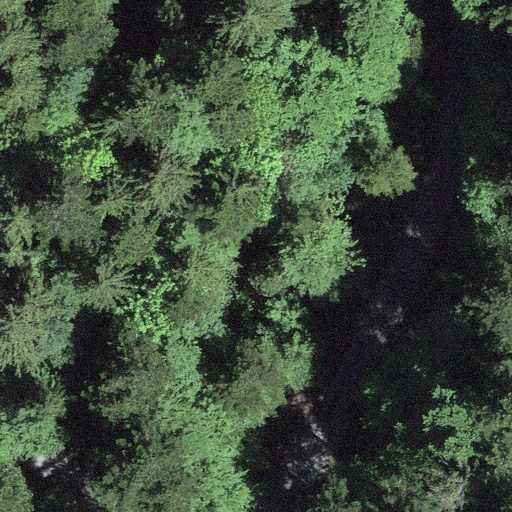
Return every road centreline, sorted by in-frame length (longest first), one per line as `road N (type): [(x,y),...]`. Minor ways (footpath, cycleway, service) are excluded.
road 1 (unclassified): [(445,511),(471,446),(511,268)]
road 2 (unclassified): [(0,334),(93,425),(137,495),(157,511)]
